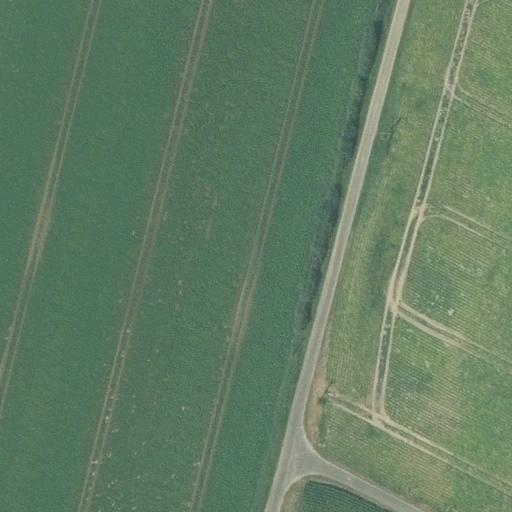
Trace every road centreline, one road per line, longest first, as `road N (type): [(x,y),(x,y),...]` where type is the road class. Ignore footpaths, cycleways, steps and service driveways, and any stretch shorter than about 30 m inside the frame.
road 1 (unclassified): [(408,0),(293,457)]
road 2 (unclassified): [(293,457),(401,511)]
